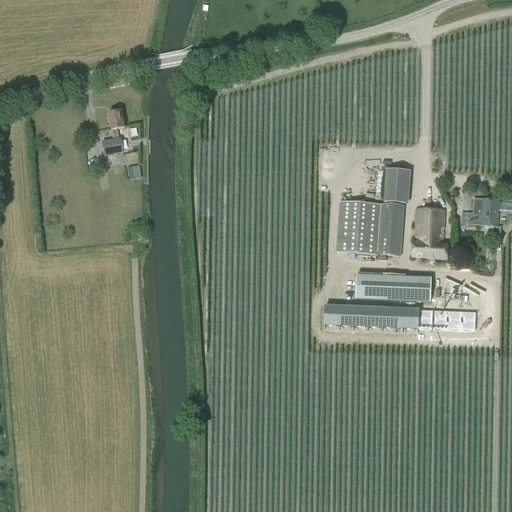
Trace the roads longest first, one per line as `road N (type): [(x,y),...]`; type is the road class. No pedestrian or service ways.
road 1 (unclassified): [(456,0),(334,41),(184,58)]
road 2 (unclassified): [(155,64),(0,103)]
